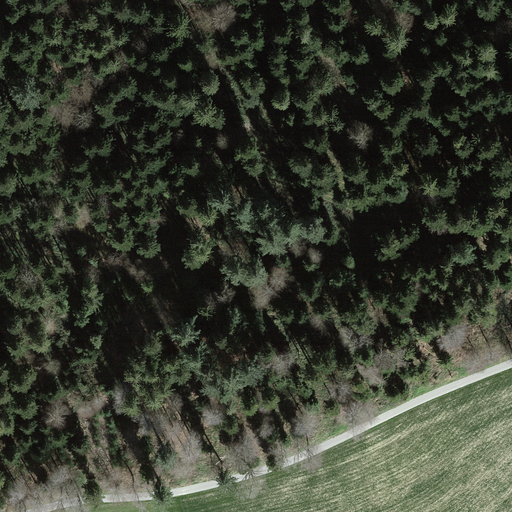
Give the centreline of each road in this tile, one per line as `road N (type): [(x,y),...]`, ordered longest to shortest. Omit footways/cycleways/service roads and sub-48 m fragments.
road 1 (track): [(0,237),(44,231),(120,200),(249,179),(287,184),(383,219),(511,234)]
road 2 (unclassified): [(32,511),(180,491),(278,465),(511,363)]
road 3 (track): [(0,153),(94,97),(143,49),(174,0)]
